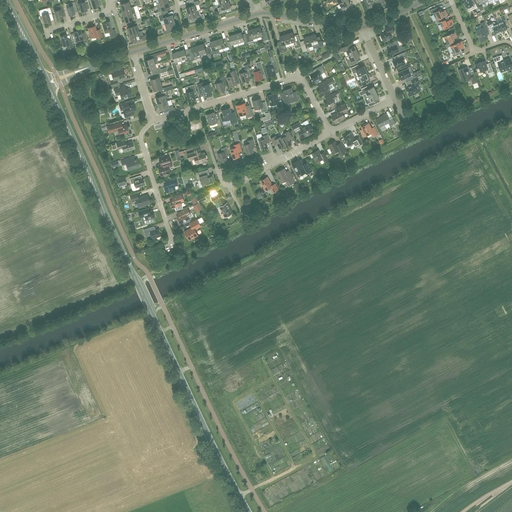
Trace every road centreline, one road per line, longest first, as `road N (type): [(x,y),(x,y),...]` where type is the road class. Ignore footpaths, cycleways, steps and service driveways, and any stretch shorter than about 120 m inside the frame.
road 1 (secondary): [(247,511),(46,84)]
road 2 (residential): [(329,133),(298,78),(152,121)]
road 3 (track): [(273,479),(234,398),(253,391),(293,468)]
road 4 (track): [(238,496),(314,455),(274,380),(253,391)]
road 5 (residential): [(175,248),(140,141),(152,121)]
road 6 (tertiary): [(132,52),(255,14)]
